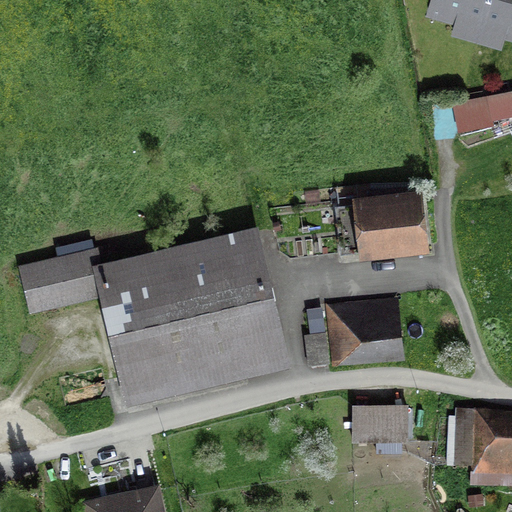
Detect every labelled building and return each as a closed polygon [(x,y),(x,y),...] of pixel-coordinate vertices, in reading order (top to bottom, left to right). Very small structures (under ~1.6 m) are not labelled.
[(511,0),(438,0),(434,14),(511,36),(511,0)] [(420,196),(354,202),(361,264),(427,257),(420,196)] [(101,247),(21,267),(32,312),(110,292),(136,399),(286,363),(253,229),(105,265),(101,247)] [(400,306),(329,312),(331,333),(333,362),(334,373),(405,367),(400,306)] [(331,333),(307,334),(308,364),(333,362),(331,333)] [(476,409),(458,408),(456,465),(475,465),(474,477),(477,477),(477,497),(511,497),(511,422),(476,422),(476,409)] [(408,412),(354,413),(355,447),(409,445),(408,412)] [(157,511),(154,498),(95,511),(157,511)]
